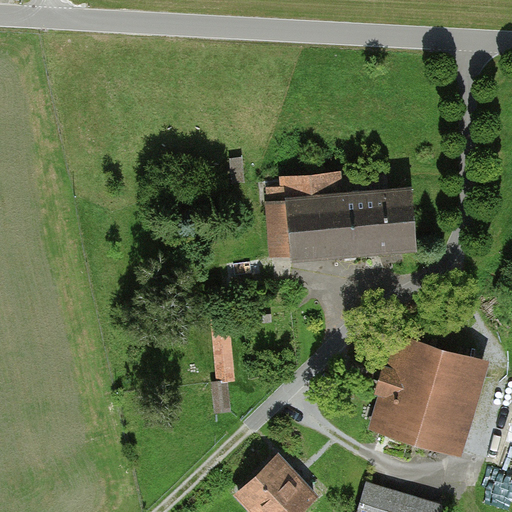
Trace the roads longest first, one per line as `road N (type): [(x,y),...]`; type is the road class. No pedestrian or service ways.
road 1 (unclassified): [(0,15),(511,42)]
road 2 (track): [(282,398),(384,463),(433,472),(470,462),(489,424),(498,374),(443,264)]
road 3 (track): [(160,511),(249,428)]
